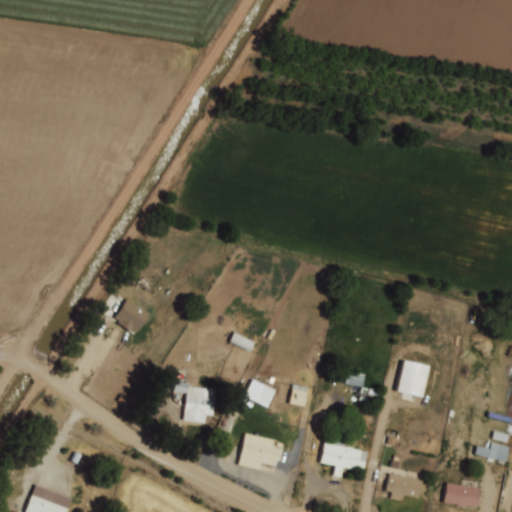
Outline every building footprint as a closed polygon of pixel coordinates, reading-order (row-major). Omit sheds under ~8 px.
[(125,300),(148,314),(135,333),(131,330),(129,333),(116,324),(118,321),(113,318),(125,300)] [(227,341),(247,351),(252,341),(231,331),(227,341)] [(402,363),(426,368),(419,398),(414,397),(413,401),(403,399),(404,394),(395,392),(402,363)] [(361,386),(362,373),(345,371),(344,384),(361,386)] [(264,407),(273,390),(251,378),(242,395),(264,407)] [(173,381),(187,383),(187,386),(215,390),(211,416),(204,415),(203,423),(181,420),(185,394),(171,392),(173,381)] [(305,385),(290,384),(288,403),(303,405),(305,385)] [(366,401),(373,402),(375,390),(368,389),(366,401)] [(244,435),(270,441),(268,449),(278,451),(274,467),(260,463),(258,470),(236,465),(244,435)] [(323,436),(344,441),(342,447),(365,452),(360,473),(341,468),(339,478),(332,476),(334,466),(317,462),(323,436)] [(476,446),(474,451),(501,463),(507,448),(489,440),(485,450),(476,446)] [(388,475),(420,482),(416,498),(402,495),(400,502),(388,499),(389,493),(384,492),(388,475)] [(445,485),(460,487),(462,479),(479,481),(475,509),(442,503),(445,485)] [(22,511),(34,484),(71,499),(65,511),(22,511)]
